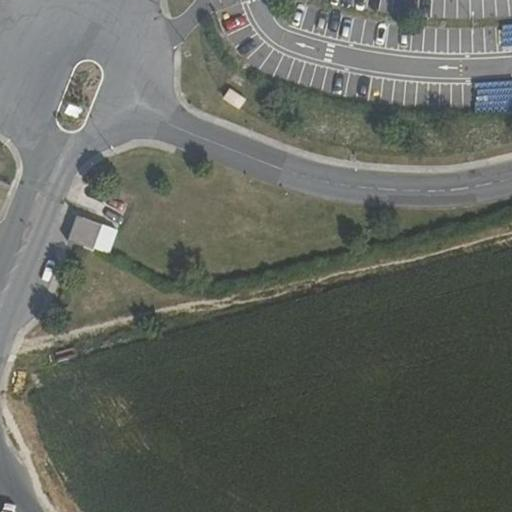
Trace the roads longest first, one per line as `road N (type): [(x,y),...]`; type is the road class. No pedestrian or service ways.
road 1 (track): [(511,236),(252,301),(0,347)]
road 2 (unclassified): [(131,109),(261,172),(437,195),(511,176)]
road 3 (unclassified): [(131,109),(136,90),(126,51),(95,27),(75,24),(39,38),(18,70),(16,89),(31,124)]
road 4 (unclassified): [(0,347),(84,144)]
road 5 (unclassified): [(31,124),(36,159),(0,262)]
